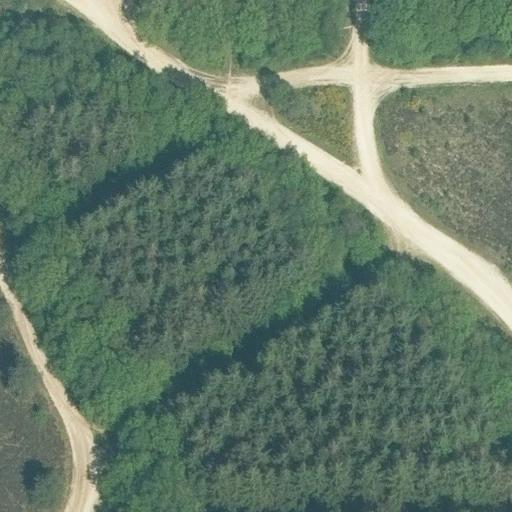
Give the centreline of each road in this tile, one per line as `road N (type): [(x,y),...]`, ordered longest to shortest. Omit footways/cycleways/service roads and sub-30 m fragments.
road 1 (track): [(85,0),(141,52),(383,208),(511,314)]
road 2 (track): [(86,474),(132,431),(424,240)]
road 3 (track): [(511,75),(332,78),(206,92)]
road 4 (track): [(237,112),(200,155),(0,267)]
road 5 (track): [(76,511),(84,451),(0,275)]
road 6 (track): [(383,208),(362,135),(362,0)]
